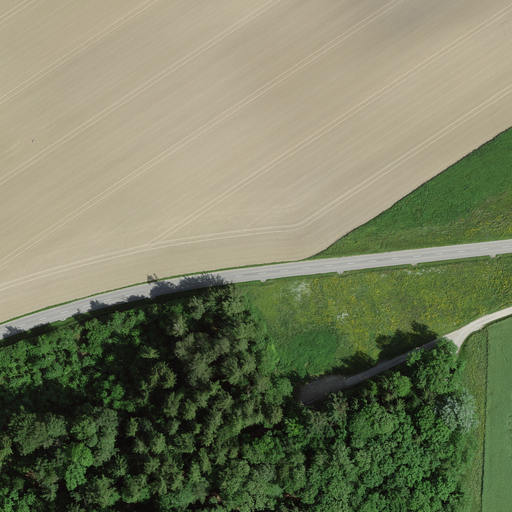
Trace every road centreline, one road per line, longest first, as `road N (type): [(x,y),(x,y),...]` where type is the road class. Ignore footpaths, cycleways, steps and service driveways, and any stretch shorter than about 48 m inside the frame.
road 1 (unclassified): [(511,248),(234,276),(151,290),(0,333)]
road 2 (track): [(122,511),(318,392)]
road 3 (track): [(511,313),(318,392)]
road 4 (track): [(458,332),(402,511)]
